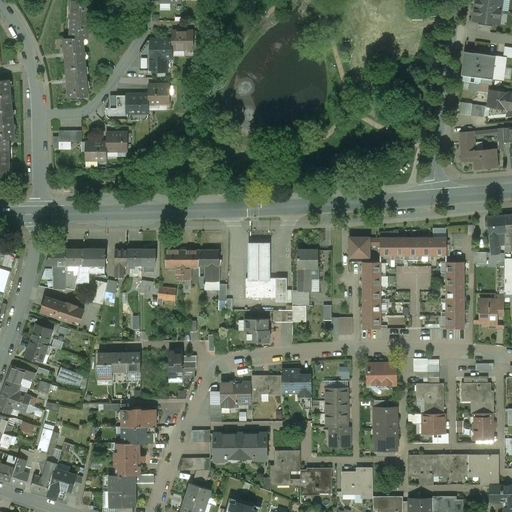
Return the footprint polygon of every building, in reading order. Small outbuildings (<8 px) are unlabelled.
[(476,0),(475,8),(501,11),(502,0),(476,0)] [(71,15),(70,38),(64,38),(65,53),(67,83),(68,98),(87,97),(82,37),(88,38),(90,2),(73,1),(72,11),(71,15)] [(501,11),(475,8),(473,21),(499,25),(501,11)] [(491,27),(479,25),(478,31),(490,33),(491,27)] [(194,32),(172,32),(172,40),(172,50),(184,50),(194,50),(194,32)] [(156,41),(151,41),(151,54),(151,59),(165,59),(172,59),(172,50),(172,40),(167,41),(156,41)] [(478,78),(480,54),(465,53),(462,76),(478,78)] [(495,56),(480,54),(478,78),(492,79),(495,56)] [(506,57),(495,56),(492,79),(503,81),(506,57)] [(165,59),(151,59),(151,60),(151,67),(153,67),(153,68),(156,70),(165,70),(165,59)] [(151,67),(151,60),(139,61),(139,71),(151,71),(151,67)] [(8,80),(0,80),(0,176),(7,176),(6,166),(8,166),(8,162),(8,158),(6,158),(6,149),(8,149),(7,140),(13,139),(12,124),(9,95),(8,80)] [(170,86),(148,86),(148,96),(148,105),(170,105),(170,86)] [(498,91),(490,90),(488,107),(506,109),(508,92),(504,92),(505,90),(498,89),(498,91)] [(148,96),(127,95),(127,96),(127,114),(128,114),(148,114),(148,105),(148,96)] [(127,96),(116,96),(116,97),(116,108),(110,109),(110,108),(106,108),(106,116),(109,119),(128,119),(128,114),(127,114),(127,96)] [(486,106),(472,104),(470,116),(471,116),(471,115),(484,117),(486,106)] [(511,138),(511,128),(503,128),(504,142),(511,141),(511,138)] [(496,149),(476,151),(474,131),(460,132),(463,162),(472,161),(472,160),(476,160),(476,167),(498,165),(496,149)] [(128,133),(106,133),(106,142),(107,152),(128,151),(128,133)] [(106,142),(85,143),(86,161),(107,161),(107,152),(106,142)] [(506,216),(488,218),(489,234),(505,233),(507,233),(506,216)] [(505,233),(489,234),(491,255),(505,254),(505,233)] [(434,256),(447,256),(447,249),(447,237),(433,238),(433,256),(434,256)] [(369,239),(369,238),(350,238),(350,257),(369,257),(369,246),(369,239)] [(394,238),(380,238),(380,239),(380,246),(380,256),(391,256),(394,256),(394,238)] [(404,256),(407,256),(407,238),(394,238),(394,256),(395,256),(404,256)] [(417,256),(420,256),(420,238),(407,238),(407,256),(408,256),(417,256)] [(431,256),(433,256),(433,238),(420,238),(420,256),(421,256),(431,256)] [(248,278),(271,278),(271,243),(248,243),(248,278)] [(0,263),(13,268),(17,255),(0,249),(0,263)] [(67,250),(52,250),(46,266),(55,266),(67,265),(67,250)] [(83,250),(67,250),(67,265),(75,265),(81,265),(84,265),(83,250)] [(105,250),(83,250),(84,265),(81,265),(80,268),(105,267),(105,250)] [(129,250),(115,250),(115,266),(129,266),(129,250)] [(142,250),(129,250),(129,266),(131,266),(138,265),(142,265),(142,250)] [(156,250),(142,250),(142,265),(144,265),(156,266),(156,250)] [(184,250),(167,250),(166,268),(176,268),(184,269),(184,250)] [(201,250),(184,250),(184,269),(192,269),(199,269),(201,250)] [(220,250),(201,250),(199,269),(205,269),(205,266),(220,266),(220,250)] [(318,250),(298,250),(298,267),(311,267),(318,267),(318,250)] [(363,262),(363,276),(381,276),(381,273),(381,262),(363,262)] [(446,262),(446,276),(465,276),(465,262),(446,262)] [(67,265),(55,266),(55,270),(59,269),(59,272),(59,277),(59,278),(67,278),(67,265)] [(75,267),(75,265),(67,265),(67,278),(76,277),(76,274),(75,270),(76,270),(76,267),(75,267)] [(129,266),(115,266),(115,278),(123,278),(123,268),(128,268),(129,266)] [(220,266),(205,266),(205,269),(205,290),(219,290),(219,284),(220,284),(220,266)] [(106,274),(105,267),(80,268),(79,274),(77,284),(90,283),(90,274),(106,274)] [(311,267),(298,267),(298,291),(298,292),(309,292),(311,292),(311,281),(311,267)] [(0,289),(9,291),(11,270),(0,268),(0,289)] [(192,269),(184,269),(183,281),(192,281),(192,269)] [(76,277),(67,278),(67,289),(75,291),(77,284),(79,274),(76,274),(76,277)] [(363,276),(363,289),(381,289),(381,286),(381,277),(381,276),(363,276)] [(446,276),(446,289),(465,289),(465,276),(446,276)] [(59,278),(59,277),(56,277),(56,290),(67,291),(67,289),(67,278),(59,278)] [(248,278),(246,278),(246,298),(276,298),(276,278),(271,278),(248,278)] [(287,278),(276,278),(276,298),(276,302),(287,302),(287,290),(287,278)] [(118,283),(108,280),(105,292),(116,293),(118,283)] [(153,283),(142,281),(140,293),(146,294),(145,297),(151,298),(152,292),(153,287),(153,283)] [(220,284),(219,284),(219,290),(219,300),(226,301),(227,285),(220,284)] [(176,289),(159,287),(159,293),(157,306),(163,307),(163,300),(175,302),(176,289)] [(363,289),(363,302),(381,302),(381,300),(381,290),(381,289),(363,289)] [(446,289),(446,302),(465,302),(465,289),(446,289)] [(309,292),(298,292),(298,291),(293,291),(293,300),(309,300),(309,292)] [(504,295),(495,295),(495,301),(495,312),(497,312),(504,312),(504,295)] [(68,304),(56,300),(55,301),(46,298),(41,311),(71,322),(72,319),(80,322),(84,311),(76,308),(77,306),(68,303),(68,304)] [(226,301),(219,300),(218,310),(226,310),(226,301)] [(495,301),(480,300),(479,321),(489,321),(489,325),(497,326),(497,312),(495,312),(495,301)] [(363,302),(363,315),(381,316),(381,313),(381,303),(381,302),(363,302)] [(446,302),(447,315),(465,315),(465,302),(446,302)] [(304,306),(293,307),(293,306),(293,311),(293,322),(304,322),(304,306)] [(363,315),(363,329),(381,329),(381,328),(381,326),(381,316),(363,315)] [(465,315),(447,315),(447,328),(465,328),(465,315)] [(268,319),(246,319),(246,331),(247,331),(268,331),(268,330),(268,319)] [(52,331),(36,326),(32,340),(47,345),(52,331)] [(71,331),(60,327),(58,333),(69,337),(71,331)] [(268,331),(247,331),(247,342),(269,342),(269,330),(268,330),(268,331)] [(47,345),(32,340),(28,349),(29,350),(26,358),(42,364),(45,356),(49,357),(52,347),(47,345)] [(182,351),(169,352),(169,374),(182,374),(183,374),(183,368),(183,362),(182,356),(182,351)] [(141,352),(127,353),(127,372),(141,372),(141,352)] [(113,353),(99,353),(99,363),(97,363),(98,378),(113,377),(113,375),(113,372),(113,353)] [(127,372),(127,353),(113,353),(113,372),(127,372)] [(384,365),(367,365),(368,387),(372,387),(376,382),(379,385),(384,385),(387,382),(390,385),(396,384),(396,369),(388,369),(384,365)] [(29,381),(23,379),(25,371),(11,366),(6,381),(20,386),(30,389),(32,382),(29,381)] [(49,371),(38,367),(36,373),(47,377),(49,371)] [(84,376),(62,368),(57,381),(81,385),(84,376)] [(195,368),(183,368),(183,374),(182,374),(183,377),(195,377),(195,368)] [(300,370),(282,370),(282,376),(282,393),(292,393),(292,390),(301,390),(301,402),(304,402),(304,409),(312,409),(312,375),(304,375),(304,376),(300,376),(300,370)] [(32,373),(25,371),(23,379),(29,381),(32,373)] [(282,376),(252,376),(252,384),(252,401),(261,401),(261,392),(268,392),(268,395),(282,395),(282,393),(282,376)] [(20,386),(6,381),(1,395),(15,400),(18,392),(20,386)] [(51,386),(41,382),(38,392),(48,395),(51,386)] [(476,383),(465,383),(465,396),(471,396),(471,400),(474,400),(474,413),(492,413),(492,395),(489,395),(489,383),(476,383)] [(252,384),(222,384),(222,398),(222,404),(222,407),(237,406),(237,404),(238,404),(238,403),(252,402),(252,401),(252,384)] [(444,384),(440,384),(428,384),(416,384),(416,399),(424,399),(424,414),(444,414),(444,384)] [(336,388),(326,388),(326,401),(347,401),(347,395),(348,395),(348,388),(336,388)] [(24,395),(18,392),(15,400),(22,402),(24,395)] [(15,400),(1,395),(0,399),(0,411),(10,415),(13,408),(15,400)] [(31,397),(24,395),(22,402),(29,405),(31,397)] [(22,402),(15,400),(13,408),(19,410),(22,402)] [(347,401),(326,401),(326,414),(347,414),(347,408),(348,408),(348,401),(347,401)] [(388,401),(370,401),(370,409),(376,409),(376,408),(388,408),(388,401)] [(29,405),(22,402),(19,410),(26,412),(29,405)] [(35,407),(29,405),(26,412),(33,415),(35,407)] [(388,408),(376,408),(376,409),(376,429),(396,429),(396,408),(388,408)] [(141,409),(135,409),(135,410),(124,411),(125,417),(123,419),(123,427),(156,427),(155,410),(142,410),(141,410),(141,409)] [(492,413),(474,413),(474,427),(493,427),(493,422),(492,422),(492,413)] [(347,414),(326,414),(326,428),(332,428),(332,427),(348,427),(348,419),(347,419),(347,414)] [(424,414),(423,414),(423,435),(444,434),(444,414),(424,414)] [(9,419),(0,415),(0,431),(4,433),(7,426),(9,419)] [(33,425),(24,422),(21,429),(31,432),(33,425)] [(12,428),(7,426),(4,433),(10,435),(12,428)] [(156,427),(123,427),(123,443),(140,443),(152,443),(152,433),(156,433),(156,427)] [(348,427),(332,427),(332,428),(332,447),(348,447),(348,427)] [(493,427),(474,427),(474,441),(493,441),(492,432),(493,432),(493,427)] [(396,429),(376,429),(376,430),(379,430),(379,436),(377,438),(377,450),(378,450),(393,450),(396,450),(396,429)] [(240,434),(215,434),(215,460),(240,460),(240,434)] [(265,434),(240,434),(240,460),(265,460),(265,434)] [(52,438),(42,435),(38,450),(40,451),(48,453),(50,443),(52,438)] [(66,442),(63,450),(72,452),(74,444),(66,442)] [(56,444),(50,443),(48,453),(47,454),(53,456),(56,444)] [(140,443),(123,443),(115,443),(119,443),(119,452),(115,452),(115,467),(119,467),(119,475),(136,475),(140,475),(140,465),(137,465),(137,462),(145,462),(145,456),(137,456),(137,453),(140,453),(140,443)] [(34,453),(21,449),(18,458),(27,461),(32,462),(34,453)] [(34,453),(32,462),(38,463),(46,460),(46,459),(38,457),(40,451),(38,450),(35,449),(34,453)] [(48,453),(40,451),(38,457),(46,459),(47,454),(48,453)] [(299,451),(274,451),(274,466),(270,466),(270,480),(288,480),(288,470),(299,470),(299,451)] [(468,455),(438,456),(439,474),(450,474),(450,480),(463,480),(463,474),(469,473),(468,455)] [(498,455),(468,455),(469,473),(485,473),(485,485),(490,485),(499,485),(498,455)] [(18,459),(9,456),(6,463),(8,464),(9,460),(17,462),(18,459)] [(438,456),(409,456),(409,476),(409,474),(420,474),(420,483),(433,483),(433,474),(439,474),(438,456)] [(27,461),(18,458),(18,459),(17,462),(14,469),(10,483),(26,488),(29,474),(23,472),(27,461)] [(193,471),(192,458),(182,459),(178,471),(193,471)] [(46,460),(38,463),(40,471),(45,473),(47,465),(49,466),(51,462),(52,460),(46,459),(46,460)] [(17,462),(9,460),(8,464),(7,466),(14,469),(17,462)] [(7,466),(0,464),(0,479),(10,483),(14,469),(7,466)] [(49,466),(47,465),(45,473),(40,471),(39,476),(52,480),(56,469),(56,468),(49,466)] [(52,480),(47,495),(57,498),(61,488),(72,491),(77,475),(56,469),(52,480)] [(315,473),(307,473),(307,471),(300,471),(300,480),(300,485),(300,492),(316,492),(316,489),(328,489),(328,478),(330,478),(330,469),(315,469),(315,473)] [(360,473),(342,473),(342,494),(361,494),(361,498),(373,498),(372,469),(360,469),(360,473)] [(39,476),(35,475),(31,490),(47,495),(52,480),(39,476)] [(119,475),(109,475),(109,476),(111,476),(111,490),(109,490),(109,492),(136,491),(136,476),(136,475),(119,475)] [(140,475),(136,475),(136,476),(140,476),(140,484),(154,483),(154,475),(140,475)] [(211,490),(191,483),(188,491),(189,491),(187,497),(204,503),(206,496),(209,496),(211,490)] [(511,511),(511,484),(500,485),(499,485),(490,485),(490,499),(507,498),(507,496),(508,496),(508,511),(511,511)] [(136,491),(109,492),(111,492),(111,507),(109,507),(117,507),(133,507),(136,507),(136,491)] [(92,492),(84,492),(81,505),(89,506),(92,492)] [(187,497),(186,497),(184,504),(182,511),(185,511),(200,511),(202,509),(205,509),(206,504),(204,503),(187,497)] [(455,497),(441,498),(441,501),(433,501),(432,511),(462,511),(463,501),(456,501),(455,497)] [(403,499),(386,499),(386,498),(376,499),(376,500),(373,500),(373,509),(377,509),(376,511),(402,511),(403,502),(403,499)] [(243,501),(239,499),(237,505),(252,510),(253,506),(243,503),(243,501)] [(432,511),(433,499),(409,499),(408,511),(432,511)]
